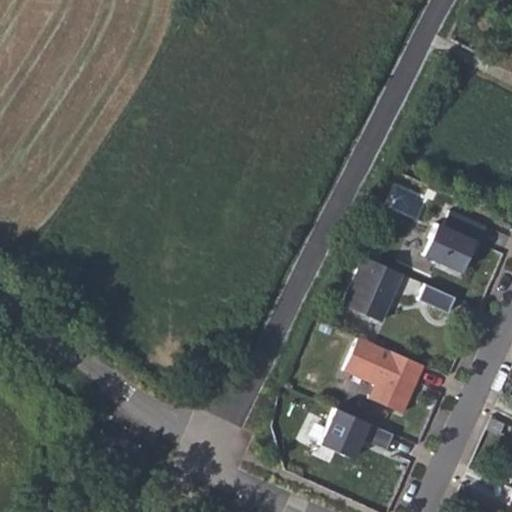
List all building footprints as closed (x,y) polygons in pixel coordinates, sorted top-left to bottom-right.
[(485,226),(449,210),(442,226),(435,223),(420,255),(459,272),(473,241),(477,243),(485,226)] [(401,273),(361,255),(340,303),(379,320),(401,273)] [(449,307),(454,290),(405,276),(400,292),(449,307)] [(423,364),(357,335),(341,369),(373,383),(367,397),(401,412),(423,364)] [(392,433),(333,406),(317,443),(351,458),(360,437),(385,449),(392,433)]
